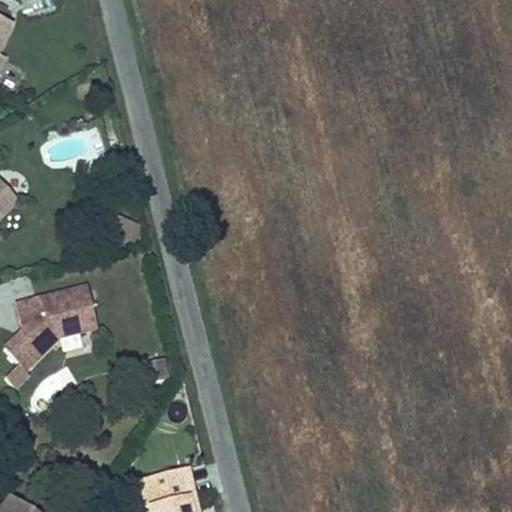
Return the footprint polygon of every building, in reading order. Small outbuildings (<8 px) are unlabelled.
[(0,76),(4,68),(0,66),(0,59),(10,35),(0,30),(0,76)] [(0,231),(15,218),(0,201),(0,231)] [(111,239),(132,245),(138,226),(117,219),(111,239)] [(70,321),(85,318),(81,302),(66,306),(70,321)] [(90,341),(85,318),(70,321),(66,306),(13,319),(16,333),(23,332),(25,342),(18,344),(0,362),(0,365),(19,385),(54,350),(90,341)] [(16,333),(18,344),(25,342),(23,332),(16,333)] [(145,384),(165,380),(161,357),(141,360),(145,384)] [(135,511),(176,511),(174,502),(135,511)]
